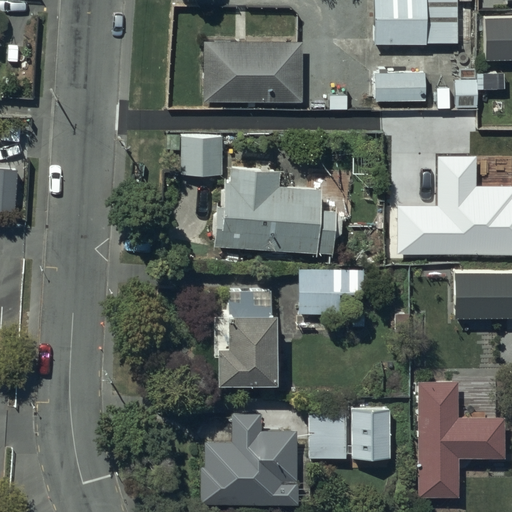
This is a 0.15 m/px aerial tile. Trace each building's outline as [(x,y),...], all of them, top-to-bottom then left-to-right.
[(370,0),(370,44),(424,45),(424,43),(455,44),(455,0),(370,0)] [(511,54),(511,11),(482,12),(483,55),(511,54)] [(298,41),(200,40),(200,102),(297,103),(298,41)] [(455,69),(455,79),(452,79),(452,107),(425,107),(425,137),(475,136),(474,79),(473,79),(473,69),(455,69)] [(422,73),(372,73),(372,100),(422,100),(422,73)] [(511,130),(502,130),(501,163),(511,163),(511,130)] [(218,134),(178,134),(178,175),(218,175),(218,134)] [(228,167),(227,184),(220,183),(219,206),(212,205),(210,246),(329,253),(331,211),(317,210),(318,188),(276,186),(276,170),(228,167)] [(467,171),(412,171),(412,184),(407,184),(407,247),(505,247),(505,167),(467,167),(467,171)] [(359,269),(296,269),(296,314),(359,313),(359,269)] [(511,272),(450,273),(450,315),(511,315),(511,272)] [(268,288),(225,288),(225,314),(222,314),(222,347),(213,347),(213,385),(271,385),(271,314),(268,314),(268,288)] [(455,382),(416,382),(416,495),(454,495),(454,456),(500,456),(500,418),(455,418),(455,382)] [(386,406),(348,407),(348,459),(386,459),(386,406)] [(306,408),(306,457),(343,457),(343,408),(306,408)] [(258,413),(229,413),(229,441),(201,441),(201,466),(197,466),(197,503),(293,503),(293,430),(258,430),(258,413)]
